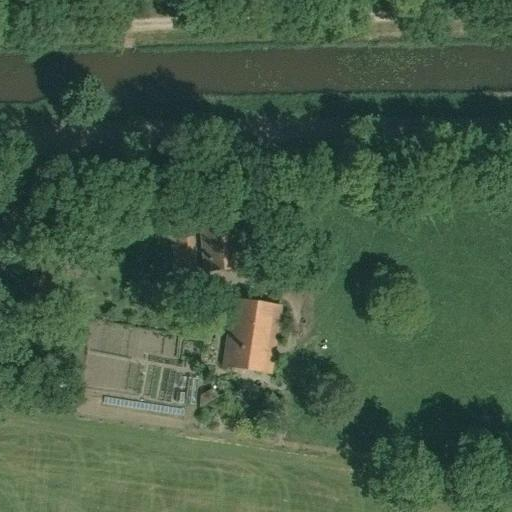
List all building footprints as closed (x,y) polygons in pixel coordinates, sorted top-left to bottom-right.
[(204,274),(243,270),(238,216),(199,220),(204,274)] [(195,237),(169,239),(172,272),(198,269),(195,237)] [(59,298),(64,274),(48,271),(43,295),(59,298)] [(271,374),(281,307),(234,300),(223,367),(271,374)] [(42,334),(46,314),(30,311),(26,331),(42,334)]
